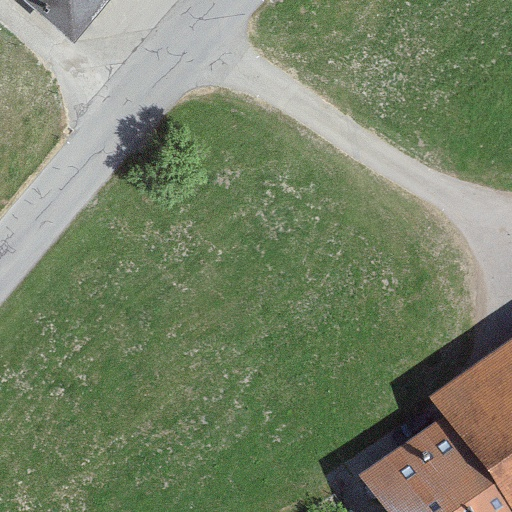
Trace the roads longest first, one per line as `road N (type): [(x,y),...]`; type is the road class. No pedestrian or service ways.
road 1 (unclassified): [(244,0),(0,279)]
road 2 (unknown): [(198,49),(269,117),(449,209),(511,227)]
road 3 (unknown): [(0,12),(118,140)]
